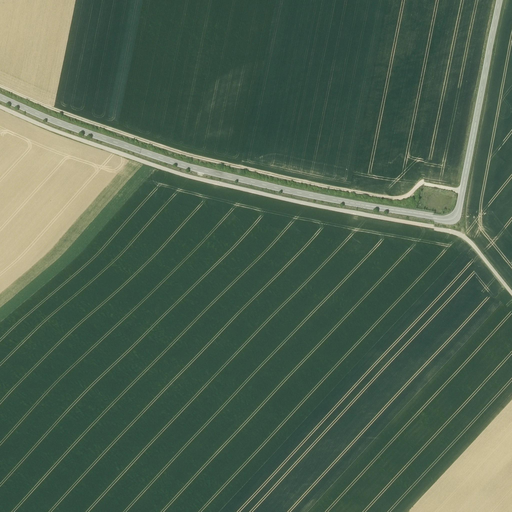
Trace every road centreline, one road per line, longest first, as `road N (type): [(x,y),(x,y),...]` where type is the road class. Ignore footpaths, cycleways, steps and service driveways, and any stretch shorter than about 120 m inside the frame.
road 1 (tertiary): [(509,0),(463,231),(454,241),(236,191),(0,104)]
road 2 (track): [(511,309),(460,253),(188,186),(0,114)]
road 3 (track): [(466,213),(419,201),(392,217),(289,193),(183,164),(0,92)]
